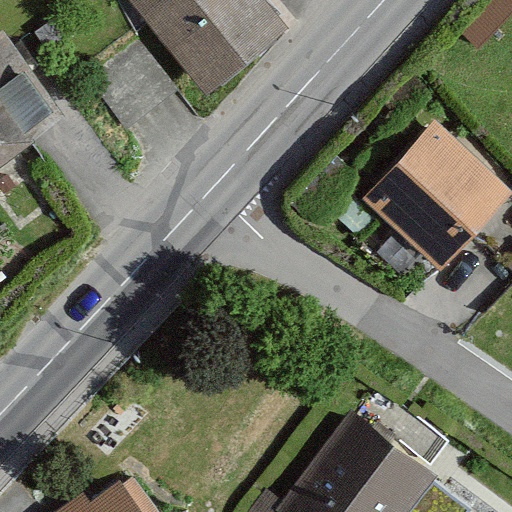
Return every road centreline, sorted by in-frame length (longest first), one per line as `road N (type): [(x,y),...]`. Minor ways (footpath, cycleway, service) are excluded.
road 1 (residential): [(197,207),(416,341),(511,413)]
road 2 (secondary): [(0,410),(197,207)]
road 3 (secondary): [(197,207),(382,0)]
